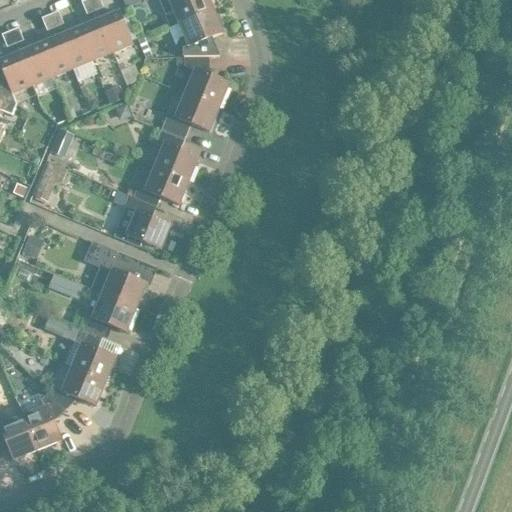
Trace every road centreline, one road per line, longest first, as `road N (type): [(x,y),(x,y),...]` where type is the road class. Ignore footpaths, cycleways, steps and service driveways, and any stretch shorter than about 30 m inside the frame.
road 1 (residential): [(0,502),(64,480),(100,459),(121,433),(254,114),(260,52),(245,0)]
road 2 (tertiary): [(248,511),(314,416),(454,0)]
road 3 (primary): [(511,370),(458,511)]
